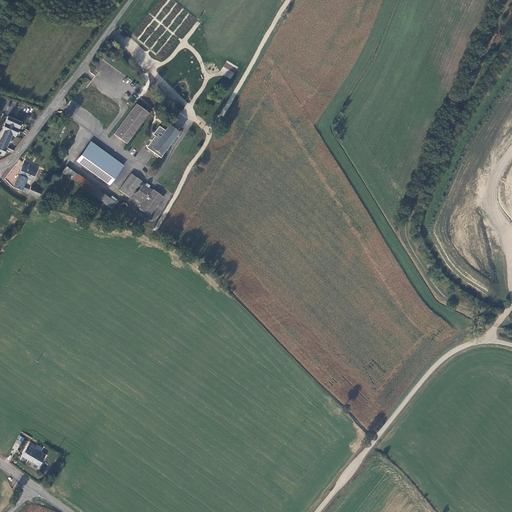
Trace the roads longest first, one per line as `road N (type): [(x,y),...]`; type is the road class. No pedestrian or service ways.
road 1 (unclassified): [(316,511),(443,357),(486,340),(511,345)]
road 2 (residential): [(0,165),(14,159),(104,36)]
